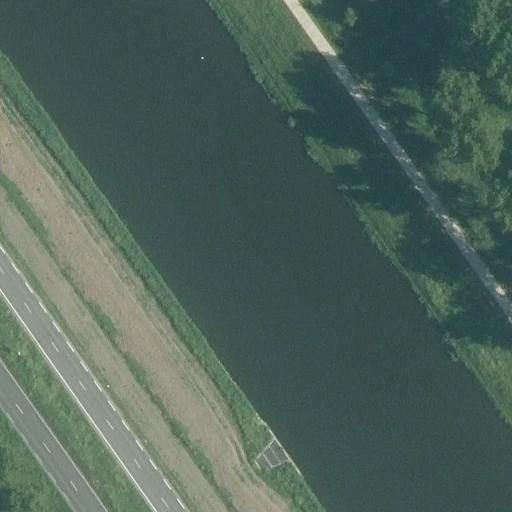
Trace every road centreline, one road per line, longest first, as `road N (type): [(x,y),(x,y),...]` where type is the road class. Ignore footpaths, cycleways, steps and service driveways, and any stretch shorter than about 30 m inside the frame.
road 1 (trunk): [(173,511),(0,265)]
road 2 (trunk): [(0,378),(92,511)]
